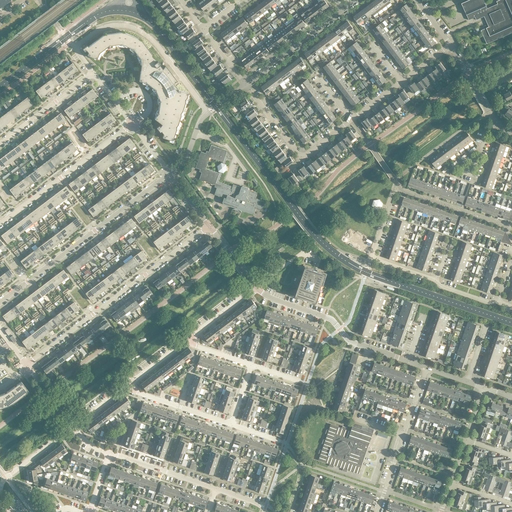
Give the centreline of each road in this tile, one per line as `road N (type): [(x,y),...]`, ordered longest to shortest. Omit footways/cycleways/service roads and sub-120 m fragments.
road 1 (residential): [(28,365),(210,227)]
road 2 (residential): [(499,302),(372,258),(401,178)]
road 3 (residential): [(0,302),(171,176)]
road 4 (residential): [(207,113),(149,37),(134,29),(107,26),(74,47)]
road 5 (unclassified): [(409,360),(358,344),(331,319),(256,287)]
road 6 (residential): [(0,227),(132,126)]
road 7 (residential): [(245,85),(300,157),(350,119)]
road 8 (residential): [(245,85),(345,11)]
